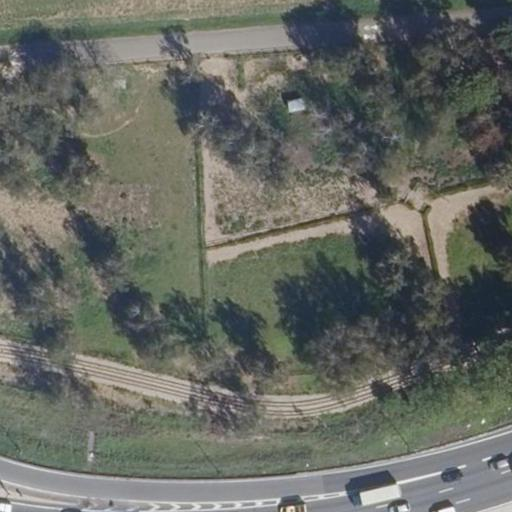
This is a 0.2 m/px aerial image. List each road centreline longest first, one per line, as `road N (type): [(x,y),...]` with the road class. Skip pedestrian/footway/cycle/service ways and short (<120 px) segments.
road 1 (unclassified): [(511,21),(0,61)]
road 2 (primary): [(479,488),(444,462),(345,484),(211,494),(94,489),(0,467)]
